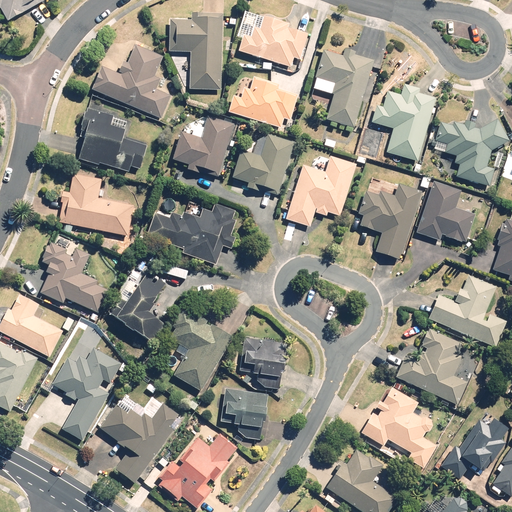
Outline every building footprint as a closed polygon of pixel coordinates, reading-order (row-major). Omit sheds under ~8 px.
[(46,1),(44,0),(0,0),(0,13),(6,24),(46,1)] [(219,93),(220,16),(191,15),(191,22),(166,21),(165,53),(187,54),(186,92),(219,93)] [(240,36),(236,53),(289,68),(291,61),(297,63),(305,35),(286,30),(288,25),(262,18),(258,31),(252,29),(249,39),(240,36)] [(98,68),(89,90),(160,121),(170,98),(154,91),(159,82),(152,79),(160,58),(133,46),(125,65),(119,63),(114,74),(98,68)] [(352,130),(371,62),(353,57),(354,54),(342,51),(340,57),(320,52),(310,90),(333,97),(326,123),(352,130)] [(230,98),(226,114),(279,130),(282,120),(286,121),(294,97),(275,91),(277,85),(250,77),(246,91),(241,89),(238,100),(230,98)] [(416,161),(433,101),(416,96),(417,91),(400,86),(397,96),(384,93),(380,109),(373,107),(368,125),(388,131),(382,152),(416,161)] [(113,118),(83,108),(76,129),(85,132),(76,159),(125,174),(127,169),(137,172),(145,147),(119,139),(122,131),(110,127),(113,118)] [(217,178),(231,127),(203,119),(197,140),(177,134),(168,165),(217,178)] [(449,128),(438,124),(433,142),(445,145),(442,154),(456,158),(453,167),(459,169),(456,179),(487,187),(491,172),(484,170),(488,153),(507,143),(494,121),(476,131),(472,130),(473,125),(462,121),(461,125),(451,121),(449,128)] [(276,195),(294,146),(266,136),(258,159),(238,152),(229,178),(276,195)] [(338,217),(354,167),(327,158),(322,174),(299,167),(282,221),(309,229),(313,215),(324,219),(326,214),(338,217)] [(127,237),(131,208),(95,202),(99,181),(70,176),(67,195),(61,194),(56,226),(127,237)] [(459,193),(430,183),(413,234),(438,242),(440,238),(463,246),(472,217),(453,211),(459,193)] [(396,263),(420,193),(396,185),(392,197),(378,192),(377,197),(365,193),(353,226),(381,235),(374,255),(396,263)] [(151,215),(143,237),(181,250),(179,254),(213,267),(219,249),(229,253),(234,240),(227,237),(233,222),(229,221),(231,213),(210,206),(208,214),(200,211),(196,221),(180,215),(178,220),(167,216),(165,221),(151,215)] [(511,283),(511,223),(500,219),(491,247),(498,249),(490,273),(505,278),(504,280),(511,283)] [(63,250),(47,244),(36,271),(46,275),(38,297),(61,306),(64,300),(97,314),(107,290),(95,286),(96,282),(80,276),(89,255),(73,249),(69,258),(62,255),(63,250)] [(163,289),(139,273),(107,320),(148,347),(161,327),(144,316),(163,289)] [(436,296),(426,319),(495,349),(506,324),(483,315),(494,288),(466,276),(459,293),(456,291),(451,302),(436,296)] [(2,316),(0,319),(0,335),(47,360),(61,333),(31,317),(37,307),(17,296),(5,318),(2,316)] [(199,393),(230,338),(209,326),(207,328),(204,326),(206,323),(195,317),(193,320),(179,311),(168,330),(172,332),(167,341),(186,352),(171,378),(199,393)] [(404,356),(393,380),(456,407),(465,385),(450,378),(459,358),(453,355),(458,345),(432,334),(420,363),(404,356)] [(278,391),(281,346),(241,339),(236,374),(249,376),(248,381),(261,389),(278,391)] [(0,410),(6,414),(36,361),(20,352),(18,357),(0,346),(0,410)] [(81,442),(107,395),(96,389),(100,382),(108,386),(119,365),(91,350),(85,361),(68,352),(49,387),(64,395),(62,398),(71,402),(72,400),(75,402),(60,431),(81,442)] [(368,415),(357,434),(381,448),(385,442),(407,455),(403,460),(421,471),(435,448),(420,439),(423,434),(425,435),(432,424),(421,417),(419,420),(411,415),(416,405),(389,389),(379,406),(376,403),(372,410),(378,413),(375,419),(368,415)] [(262,426),(264,396),(224,390),(223,399),(219,399),(218,424),(230,425),(230,428),(237,429),(237,435),(244,440),(258,441),(259,426),(262,426)] [(131,486),(172,431),(168,428),(177,416),(162,404),(149,421),(141,415),(138,419),(127,410),(124,415),(113,407),(95,430),(126,454),(113,472),(131,486)] [(451,447),(437,468),(458,482),(467,469),(475,475),(483,462),(489,466),(503,445),(498,442),(506,430),(491,420),(486,428),(476,422),(457,451),(451,447)] [(511,434),(506,441),(511,445),(496,463),(503,469),(489,487),(507,501),(511,495),(511,434)] [(206,487),(235,450),(217,435),(207,448),(195,439),(173,466),(169,463),(152,485),(174,503),(178,498),(193,511),(210,490),(206,487)] [(339,462),(322,489),(357,511),(387,511),(395,500),(371,484),(381,467),(354,450),(344,466),(339,462)] [(464,511),(465,511),(465,504),(458,499),(451,501),(441,511),(464,511)]
